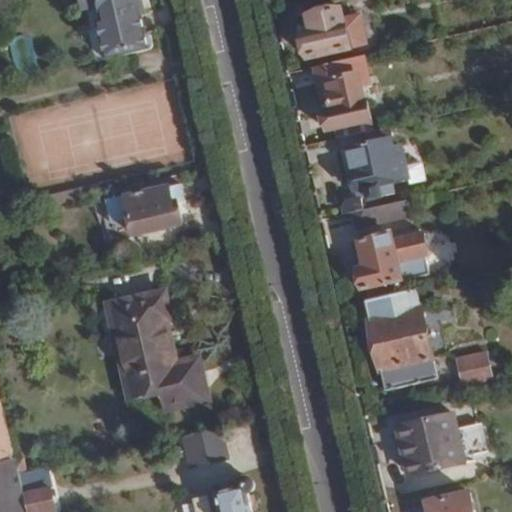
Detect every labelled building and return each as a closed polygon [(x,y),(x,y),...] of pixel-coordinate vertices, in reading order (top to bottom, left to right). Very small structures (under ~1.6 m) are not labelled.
[(99,24),(102,40),(145,30),(141,14),(146,13),(142,0),(98,0),(104,22),(99,24)] [(354,47),(345,6),(308,14),(311,33),(307,34),(311,55),(354,47)] [(102,40),(106,59),(154,49),(151,34),(146,35),(145,30),(102,40)] [(16,71),(34,68),(29,35),(10,38),(16,71)] [(369,56),(319,67),(323,84),(331,83),(335,101),(337,110),(329,111),(333,131),(339,130),(377,121),(373,101),(369,101),(367,89),(375,87),(369,56)] [(331,83),(323,84),(326,103),(335,101),(331,83)] [(339,130),(341,137),(370,131),(379,129),(377,121),(339,130)] [(355,176),(359,194),(371,191),(372,198),(399,194),(397,183),(413,179),(406,145),(398,146),(393,125),(379,129),(370,131),(373,147),(352,151),(356,173),(355,176)] [(187,203),(180,176),(152,183),(153,191),(129,197),(138,237),(184,226),(181,206),(187,203)] [(30,200),(33,210),(113,191),(111,182),(30,200)] [(359,194),(360,201),(366,200),(372,198),(371,191),(359,194)] [(347,207),(347,214),(355,212),(367,210),(366,200),(360,201),(353,202),(347,207)] [(367,210),(355,212),(359,229),(396,220),(392,204),(367,210)] [(369,288),(372,300),(404,293),(401,280),(430,274),(426,255),(429,254),(423,234),(420,235),(420,231),(394,237),(393,235),(363,242),(368,268),(360,269),(365,289),(369,288)] [(372,300),(368,301),(373,322),(371,323),(382,370),(385,373),(390,391),(438,379),(434,357),(447,354),(437,307),(424,310),(419,289),(404,293),(372,300)] [(175,316),(168,292),(111,305),(133,400),(162,394),(167,410),(211,400),(202,359),(179,363),(169,318),(175,316)] [(463,373),(490,365),(488,353),(460,359),(463,373)] [(493,379),(490,365),(463,373),(465,386),(493,379)] [(468,463),(457,415),(405,427),(408,442),(404,443),(408,461),(413,461),(416,476),(468,463)] [(0,430),(10,428),(9,422),(0,423),(0,430)] [(229,458),(222,429),(184,438),(191,467),(229,458)] [(0,462),(0,511),(29,511),(26,494),(18,459),(0,462)] [(240,482),(239,489),(219,493),(219,496),(212,498),(215,511),(254,511),(251,497),(258,492),(260,485),(255,479),(247,477),(240,482)] [(26,494),(29,511),(46,511),(42,491),(26,494)] [(476,511),(472,493),(431,502),(433,511),(476,511)]
